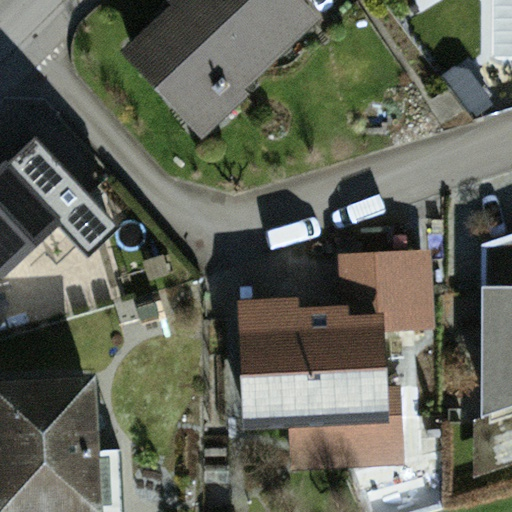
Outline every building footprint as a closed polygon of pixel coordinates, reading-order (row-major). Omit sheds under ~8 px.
[(284,0),(184,0),(119,63),(194,141),(311,27),(284,0)] [(2,170),(0,171),(0,271),(52,223),(2,170)] [(511,267),(473,267),(472,393),(511,393),(511,267)] [(286,307),(228,309),(232,437),(282,435),(282,448),(375,445),(371,333),(335,334),(334,320),(287,321),(286,307)] [(85,511),(86,390),(0,389),(0,511),(85,511)]
